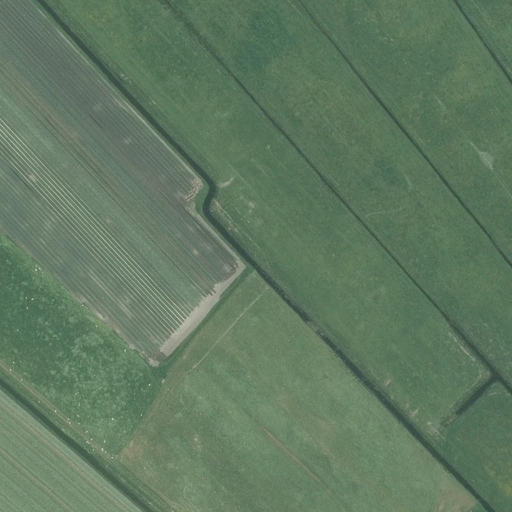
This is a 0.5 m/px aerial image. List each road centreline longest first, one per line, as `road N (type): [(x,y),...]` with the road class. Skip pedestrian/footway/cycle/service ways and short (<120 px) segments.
road 1 (track): [(507,511),(232,202),(73,0)]
road 2 (track): [(0,367),(167,511)]
